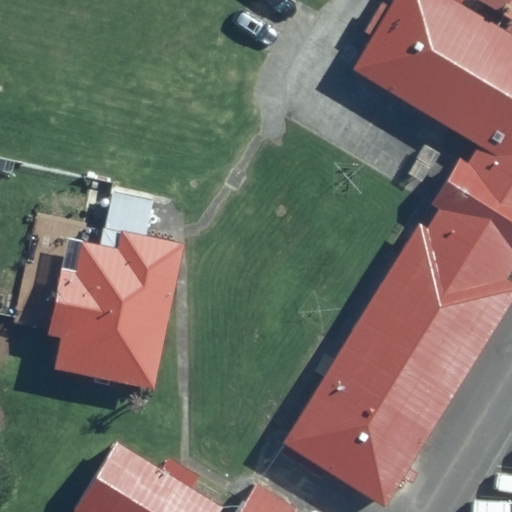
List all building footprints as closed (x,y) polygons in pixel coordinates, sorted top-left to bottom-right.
[(293,0),(318,12),(324,0),(0,0),(0,92),(45,115),(103,0),(109,0),(118,4),(119,0),(293,0)] [(511,304),(511,38),(451,0),(393,0),(350,68),(474,146),(285,442),(384,505),(511,304)] [(511,0),(481,0),(511,19),(511,0)] [(150,386),(182,246),(124,234),(119,254),(84,246),(78,270),(63,267),(48,335),(63,338),(56,365),(150,386)] [(269,511),(248,498),(238,511),(229,511),(113,436),(62,511),(269,511)]
